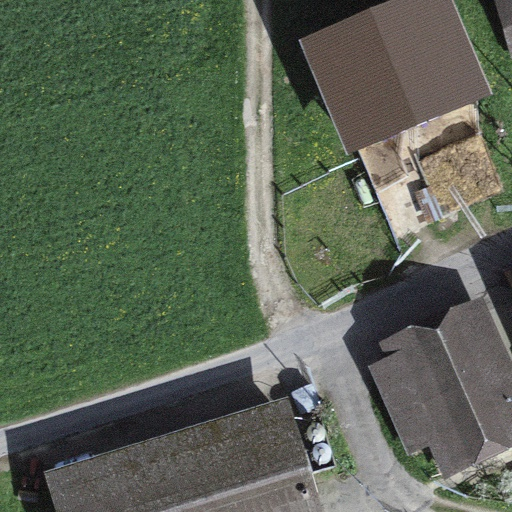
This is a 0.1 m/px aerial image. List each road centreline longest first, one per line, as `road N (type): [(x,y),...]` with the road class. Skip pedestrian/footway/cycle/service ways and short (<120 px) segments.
road 1 (unclassified): [(511,253),(292,353),(0,442)]
road 2 (track): [(292,353),(260,249),(240,0)]
road 3 (track): [(338,336),(361,428),(399,491),(437,511)]
